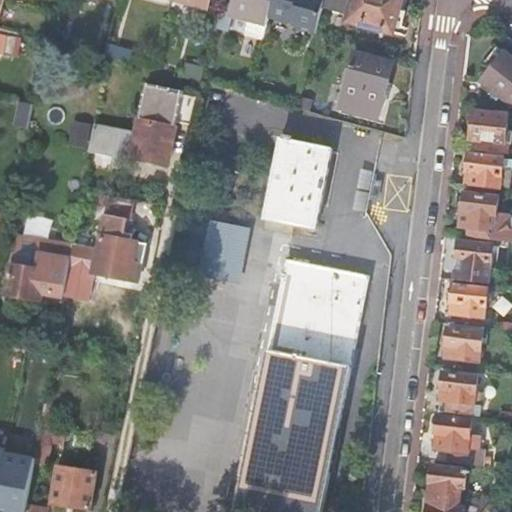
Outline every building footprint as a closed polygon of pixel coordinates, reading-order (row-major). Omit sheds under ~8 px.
[(236,0),(232,16),(269,26),(273,12),(275,0),(236,0)] [(312,0),(275,0),(273,12),(307,22),(312,0)] [(403,0),(327,0),(325,8),(354,16),(352,22),(352,23),(395,33),(403,0)] [(0,52),(21,53),(23,34),(0,32),(0,52)] [(483,80),(511,104),(511,57),(499,47),(484,65),(491,71),(483,80)] [(357,55),(343,107),(381,117),(395,65),(357,55)] [(128,133),(96,127),(92,150),(171,165),(179,123),(193,125),(199,95),(148,85),(141,121),(138,135),(128,133)] [(473,127),(471,149),(500,152),(500,144),(511,144),(511,131),(508,131),(510,115),(475,110),(475,113),(471,115),(470,124),(473,127)] [(72,144),(90,147),(93,121),(75,119),(72,144)] [(131,119),(128,133),(138,135),(141,121),(131,119)] [(284,135),(266,215),(321,227),(338,147),(299,138),(300,133),(290,131),(289,136),(284,135)] [(466,157),(465,168),(468,170),(466,183),(501,187),(504,158),(470,154),(470,155),(466,157)] [(469,226),(468,237),(511,242),(511,221),(511,219),(511,214),(498,212),(500,197),(465,193),(465,194),(461,196),(460,207),(464,210),(462,225),(469,226)] [(100,251),(75,246),(71,269),(97,272),(133,280),(140,244),(125,241),(133,201),(111,197),(100,251)] [(219,218),(207,270),(244,279),(256,226),(219,218)] [(20,236),(14,266),(8,294),(39,300),(40,293),(66,298),(71,269),(75,246),(20,236)] [(455,245),(454,254),(458,257),(456,270),(491,274),(494,246),(460,242),(459,243),(455,245)] [(274,346),(237,511),(323,511),(356,363),(375,275),(293,258),(274,346)] [(450,288),(449,298),(453,301),(451,315),(486,318),(489,289),(455,285),(454,286),(450,288)] [(445,333),(444,343),(447,346),(446,359),(480,362),(484,333),(450,329),(449,331),(445,333)] [(448,412),(474,415),(481,416),(484,395),(477,394),(479,376),(444,372),(444,375),(440,376),(439,386),(442,389),(441,401),(449,402),(448,412)] [(441,401),(440,411),(448,412),(449,402),(441,401)] [(437,432),(435,449),(449,450),(448,462),(484,465),(486,449),(481,448),(482,436),(472,434),(473,420),(439,416),(439,418),(435,420),(434,429),(437,432)] [(101,464),(63,457),(54,503),(94,510),(101,464)] [(430,493),(461,497),(462,486),(466,487),(467,469),(434,465),(430,493)] [(0,483),(0,511),(5,511),(6,506),(12,507),(13,502),(14,502),(17,486),(0,483)] [(427,511),(462,511),(463,508),(460,507),(461,497),(430,493),(427,511)]
